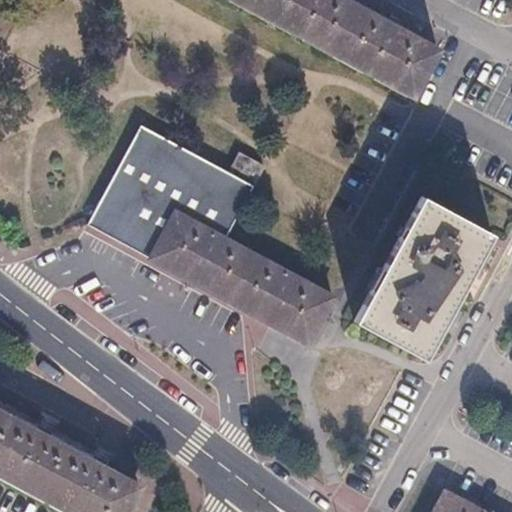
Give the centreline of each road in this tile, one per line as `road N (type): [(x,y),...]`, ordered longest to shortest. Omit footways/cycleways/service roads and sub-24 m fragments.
road 1 (secondary): [(240,480),(0,296)]
road 2 (residential): [(376,511),(508,276)]
